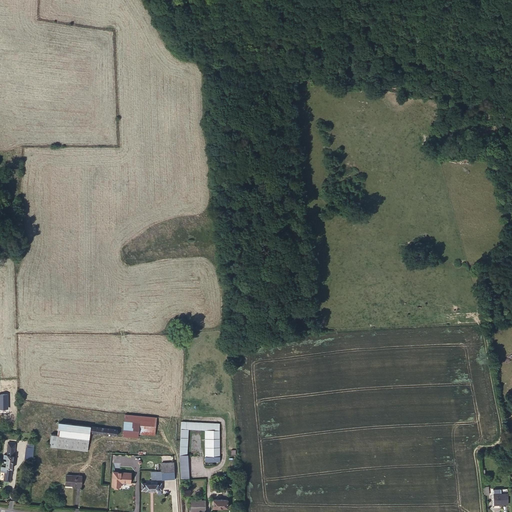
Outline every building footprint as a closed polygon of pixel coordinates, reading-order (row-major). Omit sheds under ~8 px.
[(153,432),(154,417),(125,414),(123,433),(138,434),(139,431),(153,432)] [(88,439),(90,426),(59,422),(58,434),(51,434),(50,446),(87,451),(88,439)] [(219,461),(219,423),(181,422),(180,455),(187,456),(188,429),(205,430),(205,460),(207,460),(207,462),(219,461)] [(116,435),(116,429),(90,426),(90,432),(116,435)] [(33,455),(34,441),(26,441),(25,455),(33,455)] [(12,469),(14,456),(15,443),(9,442),(7,455),(4,454),(4,456),(7,456),(7,459),(5,458),(4,460),(7,460),(6,467),(1,466),(1,471),(5,472),(4,481),(10,481),(12,469)] [(189,479),(188,456),(187,456),(180,455),(181,480),(189,479)] [(174,471),(174,462),(161,463),(162,472),(174,471)] [(130,482),(131,473),(113,471),(112,486),(120,486),(121,481),(130,482)] [(175,479),(174,471),(162,472),(162,480),(175,479)] [(81,486),(82,476),(66,475),(65,487),(72,487),(72,485),(81,486)] [(162,490),(162,482),(158,482),(157,482),(151,482),(151,483),(146,483),(142,483),(142,490),(146,490),(158,490),(162,490)] [(228,507),(227,488),(242,488),(242,484),(223,484),(223,499),(212,499),(212,507),(228,507)] [(508,504),(507,493),(501,493),(501,489),(494,489),(494,505),(508,504)] [(206,511),(206,501),(202,502),(202,500),(198,500),(198,502),(196,503),(196,500),(191,500),(191,507),(191,510),(195,510),(195,511),(201,511),(206,511)]
